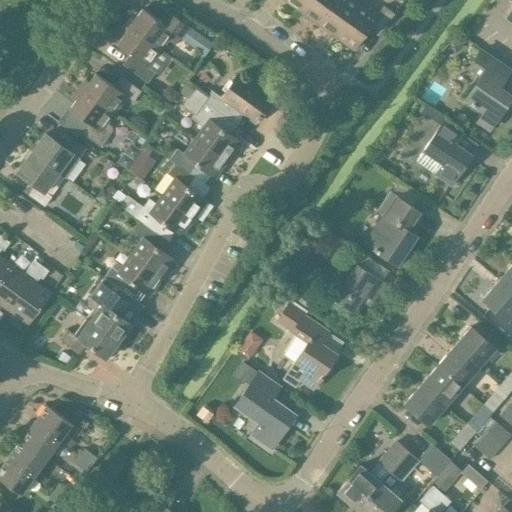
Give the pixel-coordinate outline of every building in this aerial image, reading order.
[(288,0),(303,11),(310,0),(288,0)] [(310,0),(303,11),(321,23),(338,0),(310,0)] [(355,0),(338,0),(321,23),(339,35),(361,4),(355,0)] [(361,4),(339,35),(357,48),(372,26),(382,33),(397,12),(386,5),(378,16),(361,4)] [(169,12),(161,22),(144,10),(137,19),(133,16),(127,25),(162,50),(174,33),(181,38),(183,36),(188,29),(190,27),(169,12)] [(156,71),(150,67),(162,50),(127,25),(120,33),(124,36),(118,45),(136,58),(128,69),(147,82),(156,71)] [(214,44),(190,27),(188,29),(183,36),(204,52),(201,55),(204,57),(214,44)] [(491,127),(511,95),(511,93),(499,84),(511,68),(482,49),(469,68),(483,77),(468,98),(487,111),(480,120),(491,127)] [(121,77),(114,87),(97,74),(91,83),(86,79),(79,89),(115,115),(128,98),(133,102),(141,91),(121,77)] [(239,77),(223,99),(212,91),(208,97),(205,101),(228,117),(227,118),(231,120),(239,110),(258,123),(273,101),(239,77)] [(221,127),(227,118),(228,117),(205,101),(208,97),(196,88),(183,106),(194,114),(191,119),(205,128),(198,137),(230,161),(243,143),(221,127)] [(111,126),(109,124),(115,115),(79,89),(73,98),(77,101),(71,110),(88,122),(80,133),(100,147),(112,130),(111,126)] [(444,121),(425,150),(418,161),(435,172),(453,184),(473,154),(456,143),(463,133),(444,121)] [(65,133),(58,143),(47,134),(33,154),(60,173),(59,174),(65,178),(86,148),(65,133)] [(169,159),(190,173),(196,163),(218,178),(230,161),(198,137),(186,154),(177,148),(169,159)] [(117,163),(127,170),(133,160),(123,153),(117,163)] [(25,192),(44,206),(51,196),(46,192),(59,174),(60,173),(33,154),(19,173),(32,182),(25,192)] [(164,196),(196,219),(209,202),(188,187),(194,177),(189,173),(190,173),(169,159),(165,157),(160,165),(169,171),(167,174),(176,180),(164,196)] [(129,170),(142,179),(149,170),(136,161),(129,170)] [(408,228),(420,210),(393,191),(380,210),(385,213),(366,242),(399,264),(418,235),(408,228)] [(196,219),(164,196),(158,206),(149,199),(143,207),(127,195),(119,206),(143,223),(157,232),(170,241),(173,229),(184,237),(196,219)] [(72,262),(85,244),(36,206),(23,223),(72,262)] [(132,256),(165,279),(177,262),(159,249),(170,241),(157,232),(143,223),(136,232),(145,239),(132,256)] [(354,260),(360,251),(323,227),(317,236),(354,260)] [(3,251),(10,241),(3,237),(0,241),(0,282),(13,265),(0,255),(0,250),(1,249),(3,251)] [(104,277),(139,302),(146,293),(152,297),(165,279),(132,256),(120,274),(111,267),(104,277)] [(27,268),(29,269),(25,274),(13,265),(0,282),(0,303),(10,311),(41,266),(33,260),(27,268)] [(375,301),(387,283),(358,264),(347,280),(339,274),(327,293),(356,312),(367,296),(375,301)] [(511,265),(500,280),(511,290),(511,265)] [(53,293),(40,284),(36,282),(40,277),(42,279),(48,270),(41,266),(10,311),(30,325),(53,293)] [(87,319),(119,342),(132,325),(130,324),(143,305),(139,302),(104,277),(88,299),(88,302),(88,305),(94,309),(87,319)] [(511,314),(511,290),(500,280),(483,299),(507,320),(511,314)] [(302,379),(314,388),(338,353),(322,342),(330,331),(303,313),(290,332),(295,336),(283,354),(295,362),(284,378),(297,387),(302,379)] [(81,355),(88,345),(107,359),(119,342),(87,319),(76,336),(69,330),(61,340),(81,355)] [(455,346),(479,367),(497,347),(472,325),(455,346)] [(234,348),(246,357),(259,339),(246,330),(234,348)] [(438,365),(463,386),(479,367),(455,346),(438,365)] [(422,383),(446,405),(463,386),(438,365),(422,383)] [(511,388),(511,369),(499,385),(508,393),(511,388)] [(273,447),(296,414),(274,398),(282,387),(261,373),(238,406),(262,423),(254,433),(273,447)] [(446,405),(422,383),(405,403),(429,424),(446,405)] [(493,392),(483,403),(492,411),(508,393),(499,385),(493,392)] [(467,422),(476,430),(492,411),(483,403),(467,422)] [(35,423),(60,442),(74,424),(49,405),(35,423)] [(511,425),(511,410),(507,406),(500,415),(511,425)] [(495,421),(488,429),(504,443),(511,435),(495,421)] [(449,443),(458,451),(476,430),(467,422),(449,443)] [(22,440),(47,459),(60,442),(35,423),(22,440)] [(488,429),(481,437),(498,451),(504,443),(488,429)] [(481,437),(474,445),(490,459),(498,451),(481,437)] [(9,458),(34,477),(47,459),(22,440),(9,458)] [(389,471),(408,450),(396,440),(378,461),(389,471)] [(423,453),(442,470),(443,471),(451,462),(431,444),(423,453)] [(97,457),(84,448),(79,456),(91,465),(97,457)] [(389,471),(400,480),(402,482),(415,466),(420,460),(415,456),(408,450),(389,471)] [(126,457),(118,452),(104,471),(112,476),(126,457)] [(74,463),(86,472),(91,465),(79,456),(74,463)] [(34,477),(9,458),(0,469),(0,478),(21,495),(34,477)] [(339,492),(358,508),(381,481),(389,471),(378,461),(369,471),(361,465),(339,492)] [(444,491),(461,471),(451,462),(443,471),(442,470),(432,481),(444,491)] [(381,481),(358,508),(362,511),(389,511),(401,498),(391,490),(381,481)] [(72,492),(59,483),(53,491),(66,501),(72,492)] [(421,501),(430,509),(427,511),(441,511),(452,501),(435,486),(421,501)] [(48,498),(61,507),(66,501),(53,491),(48,498)]
